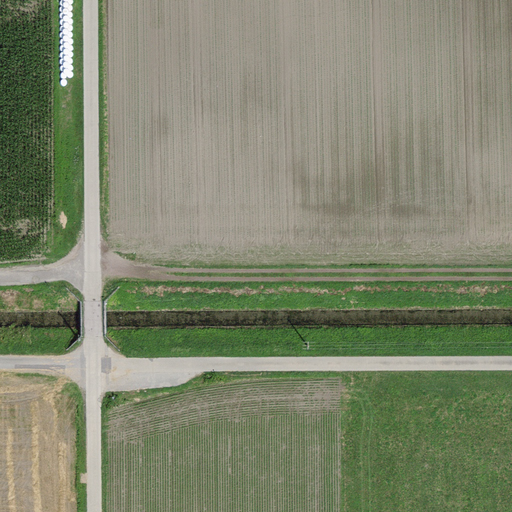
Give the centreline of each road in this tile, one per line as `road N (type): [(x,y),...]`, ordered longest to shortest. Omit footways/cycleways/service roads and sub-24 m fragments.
road 1 (track): [(511,284),(176,283),(90,274)]
road 2 (unclassified): [(92,369),(511,366)]
road 3 (unclassified): [(88,0),(92,369)]
road 4 (track): [(93,511),(92,369)]
